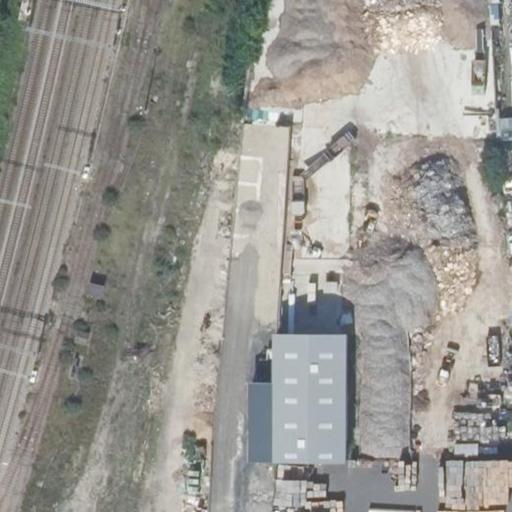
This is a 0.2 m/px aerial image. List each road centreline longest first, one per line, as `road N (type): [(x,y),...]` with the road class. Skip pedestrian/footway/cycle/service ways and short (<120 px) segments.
road 1 (unknown): [(511,279),(432,284),(410,299),(402,321),(411,424),(445,511)]
road 2 (unknown): [(250,260),(246,511)]
